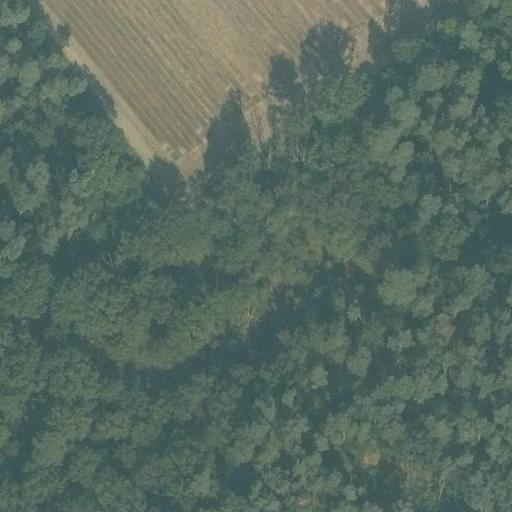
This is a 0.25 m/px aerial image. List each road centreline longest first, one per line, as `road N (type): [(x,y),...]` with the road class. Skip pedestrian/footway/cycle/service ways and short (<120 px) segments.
road 1 (track): [(484,0),(0,341)]
road 2 (track): [(24,0),(187,206)]
